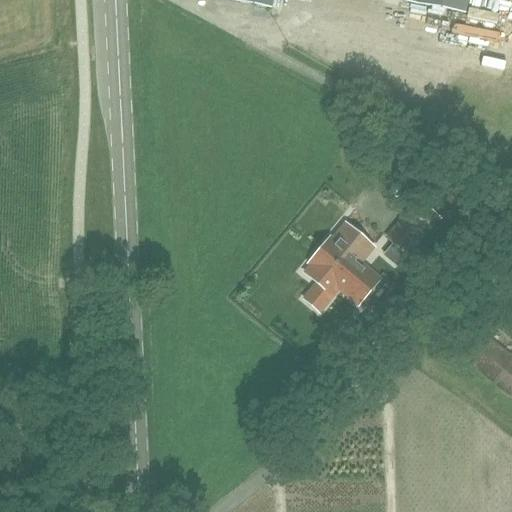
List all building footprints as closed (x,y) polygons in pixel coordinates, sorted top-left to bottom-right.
[(271,0),(225,0),(234,0),(234,2),(270,9),(271,0)] [(393,0),(464,13),(466,0),(393,0)] [(407,257),(440,219),(417,202),(386,239),(407,257)] [(316,285),(313,288),(327,300),(337,289),(357,305),(378,280),(358,263),(372,248),(345,225),(331,241),(329,239),(307,264),(310,266),(303,274),(316,285)] [(416,318),(400,301),(362,336),(378,353),(416,318)] [(511,399),(511,356),(469,323),(448,349),(511,399)]
